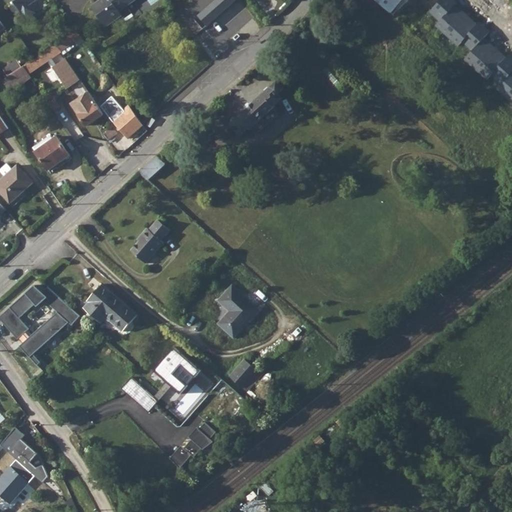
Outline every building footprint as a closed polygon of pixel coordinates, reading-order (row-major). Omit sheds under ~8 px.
[(36,0),(11,0),(14,4),(16,3),(21,11),(36,0)] [(99,0),(90,7),(106,28),(122,17),(119,13),(136,0),(99,0)] [(214,0),(196,16),(205,27),(235,0),(214,0)] [(373,0),(391,15),(403,0),(373,0)] [(457,2),(454,0),(437,0),(428,12),(439,21),(436,25),(459,46),(462,42),(471,50),(482,39),(489,31),(479,21),(476,23),(455,5),(457,2)] [(220,29),(206,42),(222,59),(235,46),(220,29)] [(77,30),(57,44),(64,54),(84,40),(77,30)] [(504,58),(482,39),(471,50),(462,60),(486,81),(490,77),(500,86),(511,72),(511,57),(508,55),(504,58)] [(35,58),(32,60),(37,68),(48,61),(51,65),(65,56),(64,54),(57,44),(35,58)] [(80,79),(65,56),(51,65),(66,88),(80,79)] [(17,61),(11,65),(15,72),(21,68),(17,61)] [(4,70),(9,76),(15,72),(11,65),(4,70)] [(9,76),(0,81),(0,82),(1,85),(4,83),(8,81),(12,87),(15,92),(23,87),(24,83),(31,78),(23,66),(21,68),(15,72),(9,76)] [(340,90),(347,83),(335,72),(328,79),(340,90)] [(511,72),(500,86),(497,89),(511,101),(511,72)] [(250,129),(252,127),(274,107),(277,105),(276,104),(283,98),(278,93),(284,88),(277,80),(225,127),(232,135),(236,131),(240,136),(249,128),(250,129)] [(73,105),(66,110),(73,120),(80,115),(86,125),(104,113),(89,91),(71,102),(73,105)] [(143,125),(129,103),(111,120),(128,139),(143,125)] [(274,107),(252,127),(257,133),(280,113),(274,107)] [(66,110),(58,116),(65,126),(73,120),(66,110)] [(113,126),(104,134),(109,140),(117,133),(113,126)] [(50,134),(31,147),(50,174),(72,157),(57,135),(53,138),(50,134)] [(114,137),(109,142),(118,150),(123,146),(114,137)] [(155,157),(139,172),(147,180),(163,165),(155,157)] [(0,180),(0,191),(10,203),(32,182),(17,165),(0,180)] [(137,243),(130,251),(145,264),(162,244),(159,242),(169,231),(157,221),(149,229),(147,228),(136,241),(137,243)] [(233,283),(219,299),(230,310),(219,322),(236,337),(251,319),(252,320),(262,309),(233,283)] [(33,362),(26,354),(65,323),(68,326),(78,316),(45,286),(40,292),(32,284),(5,305),(6,305),(0,309),(0,323),(12,338),(14,336),(18,341),(13,345),(23,357),(30,365),(33,362)] [(102,284),(83,306),(100,322),(105,316),(121,331),(137,314),(102,284)] [(174,346),(154,369),(181,393),(201,370),(174,346)] [(237,355),(223,372),(236,383),(251,366),(237,355)] [(255,371),(251,366),(236,383),(240,387),(255,371)] [(151,397),(129,377),(119,388),(141,408),(151,397)] [(253,399),(263,408),(269,401),(259,392),(253,399)] [(151,397),(141,408),(146,413),(156,401),(151,397)] [(214,438),(219,432),(207,420),(172,458),(184,470),(214,438)] [(29,434),(14,422),(0,441),(0,448),(1,450),(15,459),(35,475),(43,481),(48,476),(44,466),(37,468),(30,463),(39,452),(24,441),(29,434)] [(332,444),(345,435),(338,424),(317,438),(322,446),(330,440),(332,444)] [(35,475),(15,459),(0,478),(0,493),(12,503),(35,475)] [(264,481),(259,486),(270,496),(274,491),(264,481)] [(252,491),(245,496),(250,501),(256,496),(252,491)]
